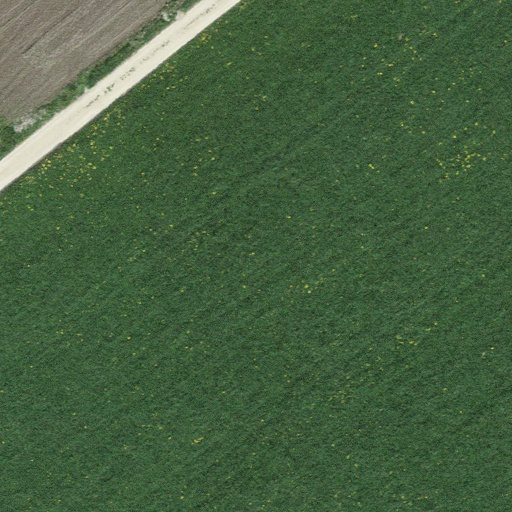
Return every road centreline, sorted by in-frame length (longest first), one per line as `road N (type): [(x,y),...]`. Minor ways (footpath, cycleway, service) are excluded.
road 1 (track): [(65,125),(394,511)]
road 2 (track): [(0,177),(224,0)]
